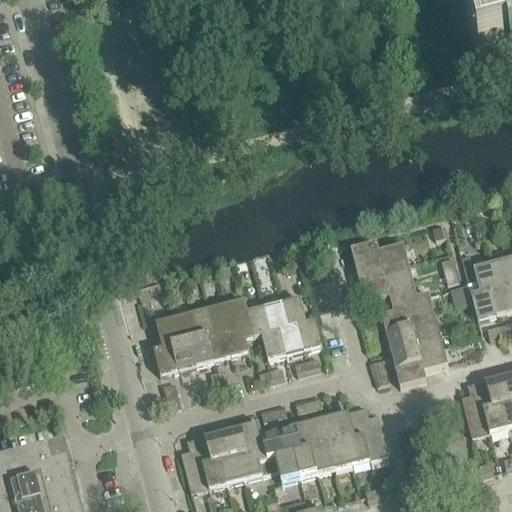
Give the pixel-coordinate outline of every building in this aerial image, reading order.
[(511,0),(461,0),(482,79),(511,70),(511,0)] [(445,233),(433,236),(436,247),(448,244),(445,233)] [(377,250),(351,257),(356,275),(381,269),(383,277),(409,271),(404,252),(380,259),(377,250)] [(453,265),(442,269),(445,280),(456,277),(453,265)] [(499,296),(490,298),(496,324),(511,319),(511,311),(507,294),(511,292),(511,275),(510,266),(492,271),(499,296)] [(413,288),(409,271),(383,277),(381,269),(356,275),(361,293),(386,286),(388,295),(413,288)] [(480,300),(471,302),(478,328),(496,324),(490,298),(499,296),(492,271),(474,276),(480,300)] [(456,277),(445,280),(448,292),(460,289),(456,277)] [(418,305),(413,288),(388,295),(386,286),(361,293),(366,311),(390,305),(392,312),(418,306),(418,305)] [(418,306),(392,312),(394,320),(381,323),(386,342),(412,335),(409,326),(434,320),(430,302),(418,305),(418,306)] [(323,354),(316,328),(307,330),(301,306),(282,311),(289,336),(298,333),(304,359),(323,354)] [(245,308),(227,312),(233,337),(225,340),(231,365),(250,360),(247,348),(254,346),(247,319),(248,319),(245,308)] [(282,311),(265,315),(271,340),(280,338),(287,363),(304,359),(298,333),(289,336),(282,311)] [(227,312),(209,317),(216,342),(207,344),(214,369),(231,365),(225,340),(233,337),(227,312)] [(248,319),(247,319),(254,346),(262,344),(268,368),(287,363),(280,338),(271,340),(265,315),(248,319)] [(199,347),(190,349),(197,374),(214,369),(207,344),(216,342),(209,317),(192,321),(199,347)] [(412,335),(386,342),(391,359),(416,352),(414,344),(439,337),(434,320),(409,326),(412,335)] [(175,326),(181,351),(172,353),(179,379),(197,374),(190,349),(199,347),(192,321),(175,326)] [(163,355),(154,357),(161,383),(179,379),(172,353),(181,351),(175,326),(156,331),(163,355)] [(511,336),(510,330),(499,333),(502,345),(511,342),(511,336)] [(374,332),(362,336),(365,347),(377,344),(374,332)] [(499,333),(487,336),(490,348),(502,345),(499,333)] [(416,352),(391,359),(395,376),(421,370),(418,361),(444,355),(439,337),(414,344),(416,352)] [(377,344),(365,347),(368,359),(380,355),(377,344)] [(424,379),(448,373),(444,355),(418,361),(421,370),(395,376),(400,395),(427,388),(424,379)] [(307,368),(310,380),(321,377),(318,365),(307,368)] [(383,367),(371,370),(374,382),(386,379),(383,367)] [(307,368),(295,371),(298,383),(310,380),(307,368)] [(282,374),(271,377),(274,389),(285,386),(282,374)] [(271,377),(259,380),(262,392),(274,389),(271,377)] [(223,378),(211,381),(214,393),(226,389),(223,378)] [(386,379),(374,382),(377,393),(389,390),(386,379)] [(511,381),(503,384),(509,409),(501,411),(508,436),(511,435),(511,381)] [(485,388),(492,414),(484,416),(491,441),(508,436),(501,411),(509,409),(503,384),(485,388)] [(468,393),(470,403),(462,405),(472,446),(491,441),(484,416),(492,414),(485,388),(468,393)] [(226,389),(214,393),(217,404),(229,401),(226,389)] [(175,390),(163,394),(166,405),(178,402),(175,390)] [(178,402),(166,405),(169,417),(182,413),(178,402)] [(319,403),(308,406),(311,418),(322,415),(319,403)] [(308,406),(296,409),(299,421),(311,418),(308,406)] [(273,415),(276,427),(287,424),(284,412),(273,415)] [(273,415),(261,418),(264,430),(276,427),(273,415)] [(364,443),(370,468),(389,463),(378,423),(369,425),(367,415),(348,420),(355,445),(364,443)] [(348,420),(331,424),(337,450),(346,447),(353,473),(370,468),(364,443),(355,445),(348,420)] [(331,424),(313,429),(320,454),(329,452),(335,477),(353,473),(346,447),(337,450),(331,424)] [(313,429),(296,433),(302,459),(311,456),(318,482),(335,477),(329,452),(320,454),(313,429)] [(259,430),(241,435),(247,460),(239,462),(245,488),(263,483),(260,471),(268,469),(261,443),(262,442),(259,430)] [(296,433),(279,438),(285,463),(294,461),(300,486),(318,482),(311,456),(302,459),(296,433)] [(230,465),(221,467),(228,492),(245,488),(239,462),(247,460),(241,435),(223,439),(230,465)] [(262,442),(261,443),(268,469),(276,467),(282,491),(300,486),(294,461),(285,463),(279,438),(262,442)] [(228,492),(221,467),(230,465),(223,439),(206,444),(212,469),(204,471),(210,497),(228,492)] [(190,459),(181,461),(192,501),(210,497),(204,471),(212,469),(206,444),(187,449),(190,459)] [(511,463),(503,466),(506,478),(511,476),(511,463)] [(491,469),(479,472),(482,484),(494,481),(491,469)] [(0,511),(74,511),(74,507),(52,511),(38,511),(32,487),(20,490),(19,486),(0,490),(0,511)] [(377,495),(380,507),(392,504),(389,492),(377,495)] [(377,495),(365,498),(369,510),(380,507),(377,495)]
